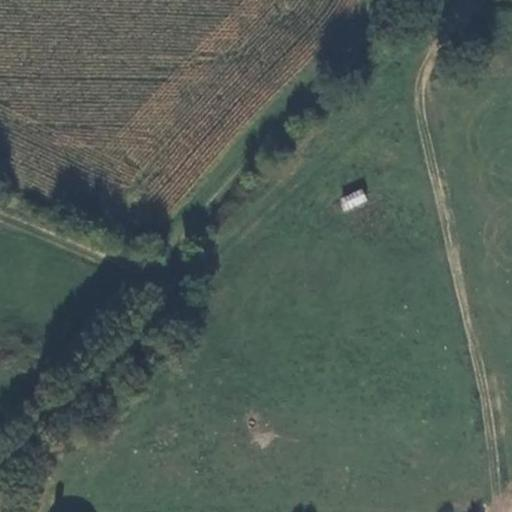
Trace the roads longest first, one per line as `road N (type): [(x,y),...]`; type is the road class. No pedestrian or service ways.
road 1 (track): [(0,482),(23,442),(133,343),(160,310),(169,276)]
road 2 (track): [(167,283),(0,209)]
